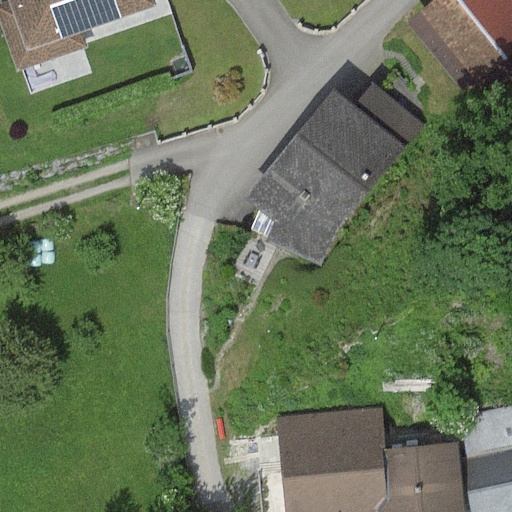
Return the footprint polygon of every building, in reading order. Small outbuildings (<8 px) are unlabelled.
[(3,0),(4,4),(0,5),(0,36),(13,74),(83,50),(77,32),(150,7),(147,0),(3,0)] [(511,0),(430,0),(393,34),(452,100),(470,84),(491,107),(511,87),(511,0)] [(317,111),(262,182),(240,234),(323,270),(348,212),(417,123),(366,84),(335,125),(317,111)] [(272,419),(280,511),(372,511),(379,503),(382,502),(378,446),(375,410),(272,419)] [(471,511),(511,511),(511,410),(460,420),(467,461),(462,462),(471,511)] [(458,511),(452,440),(378,446),(382,502),(379,503),(372,511),(458,511)]
